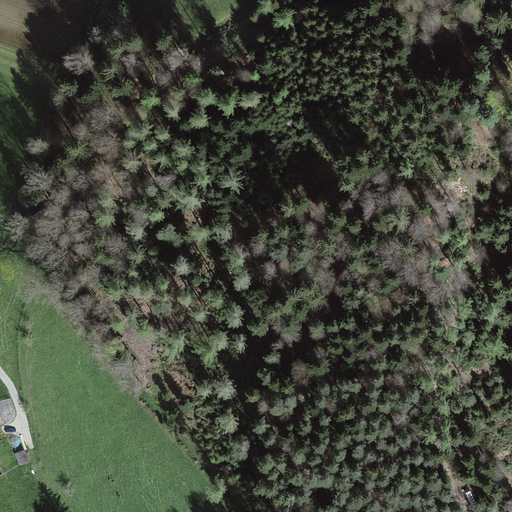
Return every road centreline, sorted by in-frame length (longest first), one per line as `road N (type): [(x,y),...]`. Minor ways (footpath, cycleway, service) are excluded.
road 1 (track): [(253,511),(68,307),(25,214)]
road 2 (track): [(0,220),(25,214),(211,25),(251,0)]
